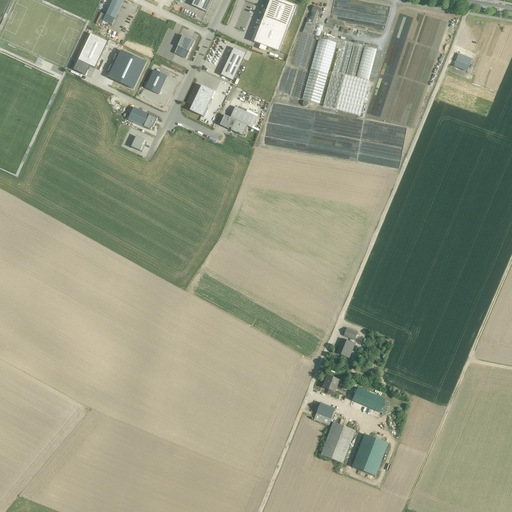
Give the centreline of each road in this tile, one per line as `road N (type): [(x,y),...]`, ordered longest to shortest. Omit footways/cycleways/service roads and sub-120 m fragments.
road 1 (track): [(260,511),(469,3)]
road 2 (track): [(511,263),(403,511)]
